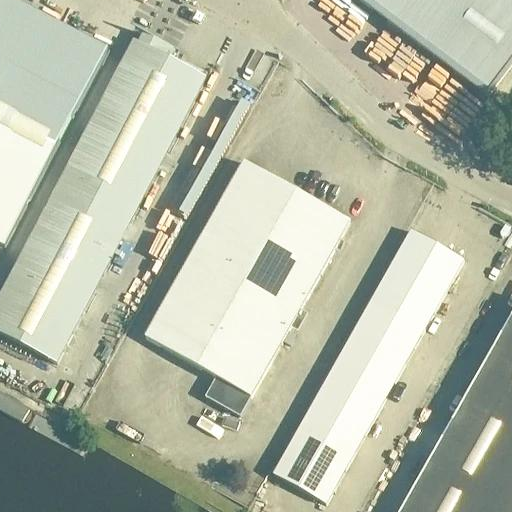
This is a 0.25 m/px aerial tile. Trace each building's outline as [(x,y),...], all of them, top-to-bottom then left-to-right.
[(0,0),(0,248),(5,251),(108,53),(5,0),(0,0)] [(511,67),(511,0),(352,0),(452,76),(486,101),(511,67)] [(0,338),(57,368),(161,168),(206,83),(171,64),(175,55),(177,56),(177,54),(143,36),(142,38),(144,39),(139,48),(134,45),(0,301),(0,338)] [(465,128),(471,121),(438,94),(432,100),(465,128)] [(351,226),(245,166),(146,342),(216,382),(205,401),(240,421),(351,226)] [(372,304),(274,479),(327,509),(425,334),(464,265),(412,235),(372,304)] [(120,312),(103,342),(117,349),(134,319),(120,312)] [(511,511),(511,320),(403,511),(511,511)] [(404,450),(417,457),(422,447),(409,440),(404,450)]
